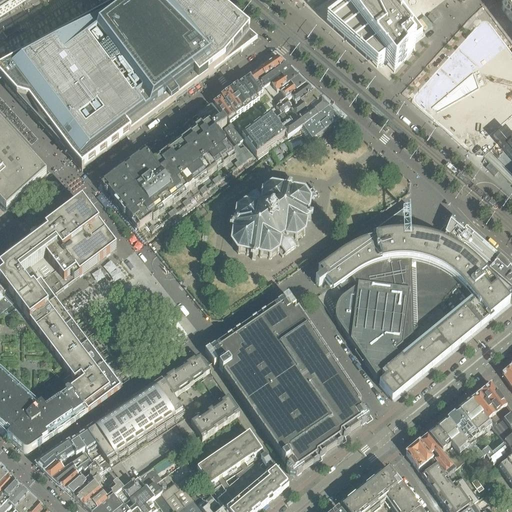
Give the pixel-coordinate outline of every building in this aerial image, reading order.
[(251,44),(241,30),(231,22),(232,21),(227,16),(221,11),(220,12),(205,0),(137,0),(100,20),(88,27),(64,40),(47,49),(41,52),(39,53),(0,74),(0,83),(4,88),(26,112),(37,125),(63,154),(66,157),(82,174),(86,170),(140,129),(142,128),(147,125),(175,103),(176,103),(198,86),(203,82),(214,74),(242,53),(251,46),(252,45),(251,44)] [(0,0),(0,15),(6,11),(21,1),(22,0),(0,0)] [(300,0),(302,1),(302,0),(335,0),(337,2),(344,11),(326,25),(377,71),(385,64),(394,76),(406,62),(405,61),(412,53),(408,47),(422,36),(394,0),(300,0)] [(511,0),(497,0),(496,2),(511,23),(511,0)] [(272,64),(260,72),(266,79),(284,66),(277,60),(272,64)] [(267,81),(260,86),(264,92),(265,91),(271,87),(272,88),(290,72),(285,68),(267,81)] [(260,71),(250,79),(255,86),(258,84),(266,79),(260,72),(260,71)] [(271,87),(265,91),(272,100),(299,81),(298,80),(291,73),(290,72),(272,88),(271,87)] [(236,90),(214,107),(214,108),(215,109),(230,129),(224,133),(235,150),(244,143),(258,161),(287,141),(281,131),(283,130),(277,122),(278,121),(281,119),(275,110),(276,110),(270,102),(264,92),(258,84),(255,86),(250,79),(236,90)] [(272,100),(270,102),(276,110),(306,88),(302,84),(299,81),(272,100)] [(276,110),(275,110),(281,119),(314,95),(306,88),(276,110)] [(281,119),(278,121),(284,129),(287,127),(321,103),(314,95),(281,119)] [(283,130),(281,131),(287,141),(294,137),(295,136),(300,133),(330,111),(329,111),(321,103),(287,127),(284,129),(283,130)] [(147,245),(230,183),(228,180),(239,172),(241,174),(248,169),(246,166),(249,164),(251,167),(254,165),(241,148),(230,156),(215,136),(226,128),(212,108),(196,120),(181,131),(102,190),(127,221),(147,245)] [(330,111),(300,133),(309,144),(312,142),(312,143),(341,121),(338,119),(336,117),(330,111)] [(0,204),(6,211),(45,176),(37,167),(36,167),(35,165),(34,164),(33,165),(27,160),(22,154),(24,153),(0,126),(0,204)] [(511,137),(504,129),(495,139),(511,159),(511,137)] [(301,146),(299,139),(289,143),(292,150),(301,146)] [(306,226),(305,224),(305,225),(304,224),(307,222),(310,223),(311,219),(307,218),(305,216),(306,215),(307,215),(308,214),(309,212),(308,212),(309,206),(310,206),(310,204),(312,203),(311,202),(317,198),(317,199),(319,198),(318,196),(317,197),(315,194),(313,191),(314,191),(313,189),(311,190),(312,191),(306,195),(306,194),(304,195),(302,195),(302,196),(295,195),(296,194),(294,194),(292,195),(291,196),(290,193),(290,189),(287,189),(286,192),(283,194),(283,193),(282,192),(280,191),(280,192),(273,191),(274,190),(272,190),(270,191),(271,192),(265,196),(265,195),(263,196),(260,192),(243,204),(246,208),(244,209),(245,210),(240,214),(239,213),(237,214),(237,216),(238,216),(237,223),(236,222),(235,225),(234,225),(234,226),(234,228),(231,228),(231,231),(234,232),(236,235),(235,235),(233,236),(233,238),(234,238),(233,245),(232,244),(232,246),(233,248),(234,247),(237,253),(238,255),(240,255),(240,254),(246,255),(246,257),(248,257),(250,256),(249,255),(250,255),(252,257),(252,261),(255,262),(256,258),(258,256),(259,257),(260,259),(262,259),(262,258),(268,259),(268,260),(270,261),(272,260),(271,259),(276,255),(277,256),(279,255),(282,259),(299,247),(296,243),(297,241),(302,237),(303,238),(305,236),(305,234),(304,234),(305,228),(306,228),(306,226)] [(52,300),(62,292),(79,280),(104,261),(116,251),(82,206),(0,267),(0,294),(12,308),(14,305),(22,315),(38,303),(41,308),(52,300)] [(509,306),(505,302),(504,300),(511,294),(511,295),(511,275),(511,274),(508,269),(506,267),(504,264),(452,219),(448,228),(445,229),(442,231),(440,233),(438,236),(437,239),(436,244),(429,241),(425,241),(421,240),(413,239),(410,239),(410,232),(407,233),(404,233),(404,211),(373,234),(375,241),(371,242),(362,245),(353,249),(345,254),(338,258),(318,273),(321,278),(330,290),(347,277),(356,290),(344,299),(341,301),(339,305),(337,308),(336,312),(335,316),(336,320),(337,324),(339,328),(376,382),(381,377),(385,382),(379,387),(388,398),(392,403),(509,306)] [(163,248),(158,242),(153,247),(157,252),(163,248)] [(12,308),(0,294),(0,316),(3,314),(5,317),(7,315),(9,317),(15,311),(12,308)] [(361,403),(323,348),(318,348),(307,332),(295,315),(299,313),(298,312),(297,313),(288,299),(282,303),(281,303),(277,305),(277,306),(276,307),(276,306),(266,313),(265,314),(261,317),(256,320),(252,323),(250,324),(241,330),(241,331),(239,332),(239,331),(235,334),(235,335),(231,337),(227,340),(226,341),(225,341),(216,347),(216,348),(215,349),(215,348),(210,351),(211,352),(209,352),(208,353),(207,359),(211,365),(211,364),(212,366),(216,366),(217,366),(218,368),(219,369),(219,370),(222,375),(223,374),(224,376),(223,377),(229,384),(230,385),(229,385),(234,392),(235,392),(235,393),(240,400),(241,401),(241,402),(246,409),(246,408),(247,409),(246,410),(251,417),(252,417),(253,418),(252,418),(257,425),(258,426),(263,434),(263,433),(264,434),(263,435),(268,442),(269,441),(270,442),(269,443),(274,450),(275,451),(280,458),(282,460),(281,460),(283,463),(285,465),(288,468),(286,469),(286,473),(289,478),(295,479),(296,478),(301,474),(303,473),(303,474),(312,467),(314,466),(318,463),(319,462),(320,460),(319,459),(325,456),(326,455),(336,448),(342,443),(343,443),(344,440),(343,439),(350,435),(360,428),(361,427),(366,423),(366,424),(369,422),(370,417),(366,411),(362,411),(361,411),(357,406),(361,403)] [(87,347),(75,331),(52,300),(41,308),(38,303),(22,315),(61,367),(87,347)] [(88,416),(120,391),(108,375),(97,360),(87,347),(61,367),(68,376),(69,378),(62,383),(70,394),(71,394),(88,416)] [(173,401),(210,375),(207,371),(206,368),(199,359),(162,383),(173,401)] [(511,369),(501,377),(511,392),(511,369)] [(38,409),(29,401),(0,374),(0,434),(23,456),(25,457),(27,457),(29,456),(88,416),(71,394),(70,394),(62,383),(69,378),(68,376),(60,382),(55,376),(43,386),(46,391),(50,388),(60,402),(51,408),(45,412),(43,410),(40,407),(38,409)] [(173,401),(162,383),(152,390),(155,394),(159,395),(167,407),(167,408),(171,414),(172,414),(184,432),(187,429),(189,431),(183,435),(185,438),(195,434),(191,427),(173,401)] [(511,416),(506,408),(491,387),(481,395),(496,416),(502,424),(511,416)] [(171,414),(167,408),(167,407),(159,395),(155,394),(152,390),(151,390),(152,392),(150,393),(149,392),(133,402),(136,407),(140,407),(148,420),(152,427),(171,414)] [(511,434),(511,436),(502,424),(496,416),(481,395),(475,399),(470,404),(491,430),(499,440),(503,445),(511,438),(511,434)] [(240,418),(228,401),(191,427),(195,434),(202,444),(240,418)] [(152,427),(148,420),(140,407),(136,407),(133,402),(132,403),(133,404),(131,406),(130,404),(114,415),(117,419),(121,420),(130,432),(129,433),(133,439),(152,427)] [(491,430),(470,404),(470,405),(470,404),(463,410),(458,414),(479,440),(491,430)] [(479,440),(458,414),(458,413),(458,414),(453,417),(453,418),(447,423),(446,423),(446,424),(469,451),(479,464),(484,459),(480,455),(476,450),(474,450),(473,450),(470,447),(479,440)] [(133,439),(129,433),(130,432),(121,420),(117,419),(114,415),(114,417),(112,418),(111,417),(95,427),(98,432),(102,432),(111,445),(110,445),(115,452),(133,439)] [(511,434),(511,416),(502,424),(511,436),(511,434)] [(177,427),(170,417),(166,420),(172,430),(177,427)] [(172,430),(166,420),(161,423),(167,433),(172,430)] [(167,433),(161,423),(156,427),(163,436),(167,433)] [(469,451),(446,424),(437,431),(437,432),(459,460),(467,453),(469,451)] [(111,445),(102,432),(98,432),(95,427),(95,428),(96,429),(93,431),(92,429),(86,434),(103,459),(111,471),(121,485),(120,486),(126,493),(127,494),(136,488),(133,484),(133,483),(127,487),(127,488),(125,488),(125,486),(129,483),(111,455),(115,452),(110,445),(111,445)] [(163,436),(156,427),(152,430),(158,439),(163,436)] [(158,439),(152,430),(147,433),(153,442),(158,439)] [(459,460),(437,432),(427,439),(456,473),(464,465),(459,460)] [(153,442),(147,433),(142,436),(149,445),(153,442)] [(111,471),(103,459),(86,434),(63,448),(70,457),(73,455),(76,460),(73,463),(75,466),(85,460),(89,465),(91,464),(95,470),(96,469),(102,476),(111,471)] [(210,489),(253,459),(253,460),(262,454),(249,435),(197,471),(210,489)] [(149,445),(142,436),(138,439),(144,449),(149,445)] [(510,455),(511,454),(511,438),(503,445),(490,455),(493,459),(490,462),(492,464),(491,464),(493,467),(510,455)] [(144,449),(138,439),(133,442),(139,452),(144,449)] [(456,473),(427,439),(419,445),(435,467),(436,469),(443,478),(445,481),(448,479),(456,473)] [(139,452),(133,442),(128,445),(135,455),(139,452)] [(135,455),(128,445),(123,449),(130,458),(135,455)] [(435,467),(419,445),(406,456),(418,474),(430,465),(433,468),(435,467)] [(44,475),(70,457),(63,448),(53,455),(37,466),(37,468),(37,469),(44,475)] [(130,458),(123,449),(119,452),(125,461),(130,458)] [(493,459),(490,455),(486,450),(480,455),(484,459),(486,458),(487,460),(489,463),(490,462),(493,459)] [(125,461),(119,452),(114,455),(121,464),(125,461)] [(224,492),(225,494),(217,501),(225,511),(260,511),(288,488),(274,471),(273,470),(270,467),(271,467),(265,458),(265,459),(262,454),(253,460),(253,459),(210,489),(212,493),(221,487),(224,492)] [(511,454),(510,455),(511,458),(511,459),(498,470),(511,490),(511,454)] [(52,483),(64,475),(72,469),(72,468),(75,466),(73,463),(76,460),(73,455),(70,457),(44,475),(52,483)] [(64,494),(95,470),(91,464),(89,465),(91,469),(84,475),(77,481),(73,477),(74,476),(57,488),(64,494)] [(57,488),(74,476),(76,474),(72,469),(64,475),(52,483),(57,488)] [(74,502),(100,481),(98,479),(102,476),(96,469),(95,470),(64,494),(74,502)] [(445,481),(443,478),(436,469),(422,479),(435,497),(449,487),(451,489),(454,487),(448,479),(445,481)] [(481,475),(476,469),(471,474),(476,479),(481,475)] [(0,486),(8,478),(0,470),(0,486)] [(121,511),(147,493),(146,492),(154,486),(156,485),(161,482),(153,470),(133,484),(136,488),(127,494),(126,493),(118,499),(118,498),(110,505),(109,504),(99,511),(121,511)] [(118,499),(126,493),(120,486),(121,485),(111,471),(102,476),(98,479),(100,481),(74,502),(84,511),(99,511),(109,504),(110,505),(118,498),(118,499)] [(378,511),(381,510),(380,509),(384,505),(389,511),(390,511),(391,511),(419,511),(420,511),(406,491),(405,492),(402,487),(388,471),(341,509),(342,511),(343,511),(378,511)] [(180,492),(197,480),(200,478),(198,474),(194,477),(192,476),(176,487),(180,492)] [(0,500),(15,485),(8,478),(0,486),(0,500)] [(200,511),(194,504),(200,500),(202,498),(199,494),(190,500),(186,495),(201,484),(197,480),(180,492),(179,492),(175,486),(174,487),(168,492),(162,496),(161,497),(166,503),(172,511),(200,511)] [(465,511),(474,506),(478,503),(462,481),(454,487),(451,489),(449,487),(435,497),(445,511),(465,511)] [(168,492),(174,487),(171,483),(165,487),(168,492)] [(1,511),(2,511),(22,492),(15,485),(0,500),(0,511),(1,511)] [(156,511),(158,511),(159,510),(160,511),(172,511),(166,503),(161,497),(162,496),(161,495),(161,493),(160,492),(159,490),(158,489),(155,487),(154,486),(146,492),(147,493),(121,511),(156,511)] [(16,511),(30,499),(22,492),(2,511),(1,511),(16,511)] [(296,497),(290,501),(293,505),(298,500),(296,497)] [(30,511),(37,506),(30,499),(16,511),(30,511)] [(222,511),(223,511),(222,511),(221,511),(211,499),(203,505),(200,500),(194,504),(200,511),(222,511)]
